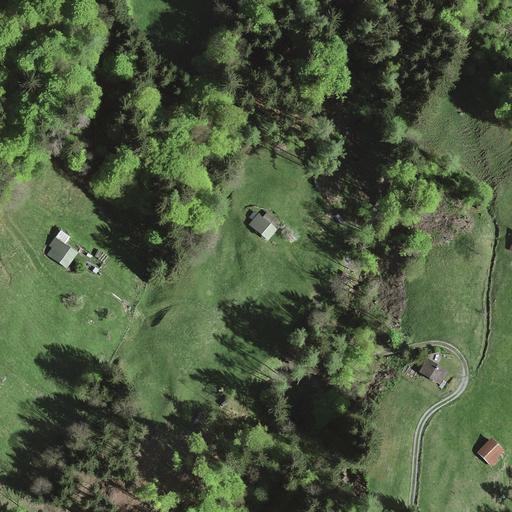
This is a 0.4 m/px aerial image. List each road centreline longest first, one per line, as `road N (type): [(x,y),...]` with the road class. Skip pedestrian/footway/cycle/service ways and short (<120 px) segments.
road 1 (track): [(466,383),(465,362),(444,344),(394,350),(332,377),(297,372),(281,348),(301,306),(302,289),(291,280),(275,277),(227,311),(177,298),(147,307),(104,280)]
road 2 (track): [(415,511),(417,435),(466,383)]
